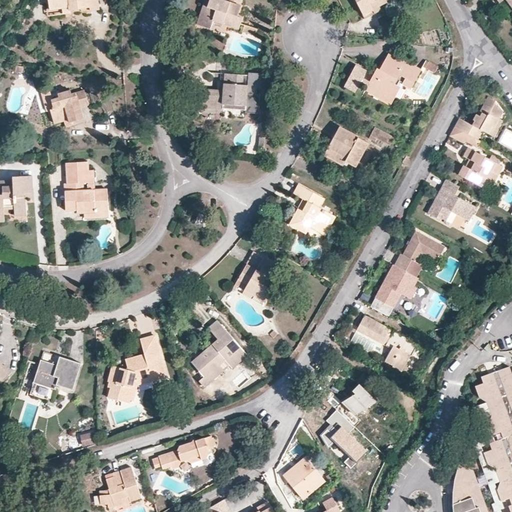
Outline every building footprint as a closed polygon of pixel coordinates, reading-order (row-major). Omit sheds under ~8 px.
[(48,0),(50,9),(62,8),(70,7),(70,10),(90,7),(90,10),(99,9),(98,0),(48,0)] [(210,29),(213,20),(229,25),(239,29),(243,17),(238,16),(241,6),(222,0),(209,0),(208,6),(204,5),(197,24),(210,29)] [(376,13),(373,7),(377,5),(378,7),(379,6),(387,2),(386,0),(355,0),(365,18),(376,13)] [(379,6),(381,10),(399,2),(398,0),(386,0),(387,2),(379,6)] [(511,0),(493,0),(496,4),(500,0),(503,0),(511,11),(511,0)] [(226,37),(229,25),(213,20),(210,29),(197,24),(196,27),(226,37)] [(248,34),(250,27),(244,25),(242,31),(248,34)] [(255,36),(257,30),(250,27),(248,34),(255,36)] [(408,75),(413,67),(389,54),(385,63),(408,75)] [(438,68),(429,62),(426,68),(435,74),(438,68)] [(398,87),(395,85),(399,79),(405,82),(403,84),(413,89),(422,72),(413,67),(408,75),(385,63),(380,72),(377,70),(371,83),(368,87),(366,91),(383,100),(386,93),(393,97),(398,87)] [(368,87),(371,83),(363,79),(367,72),(359,68),(358,71),(356,70),(346,88),(356,93),(361,83),(368,87)] [(224,91),(204,89),(203,107),(246,110),(246,112),(259,113),(260,94),(256,94),(256,89),(261,89),(262,73),(248,72),(248,75),(225,73),(224,91)] [(398,87),(400,83),(403,84),(405,82),(399,79),(395,85),(398,87)] [(50,99),(54,107),(50,109),(54,123),(65,120),(69,119),(70,122),(72,122),(83,119),(80,107),(88,104),(84,90),(71,94),(70,90),(58,94),(57,95),(50,99)] [(389,103),(393,97),(386,93),(383,100),(389,103)] [(50,99),(44,102),(49,110),(50,109),(54,107),(50,99)] [(493,126),(495,127),(499,120),(504,123),(508,115),(504,113),(497,104),(488,99),(481,111),(483,112),(480,118),(477,116),(474,121),(476,122),(473,126),(460,119),(455,128),(476,139),(480,131),(483,132),(488,135),(493,126)] [(504,123),(499,120),(495,127),(493,126),(488,135),(495,139),(504,123)] [(376,128),(371,137),(398,152),(403,143),(376,128)] [(455,128),(450,136),(463,143),(464,141),(478,148),(482,142),(479,140),(476,139),(455,128)] [(357,169),(370,145),(341,129),(334,143),(330,141),(323,155),(327,157),(330,151),(348,160),(346,164),(357,169)] [(467,158),(472,161),(468,168),(465,167),(460,176),(482,187),(487,178),(491,171),(496,174),(501,165),(469,148),(464,157),(467,158)] [(346,164),(348,160),(330,151),(327,157),(345,166),(346,164)] [(88,161),(66,163),(67,183),(64,183),(66,210),(76,209),(76,212),(84,212),(109,211),(107,189),(94,189),(88,190),(84,190),(83,183),(88,183),(88,170),(88,161)] [(13,181),(13,186),(3,186),(2,181),(0,181),(0,208),(4,209),(14,208),(15,215),(27,214),(27,201),(26,197),(24,195),(33,191),(32,175),(13,176),(13,181)] [(491,181),(487,178),(482,187),(486,190),(491,181)] [(470,222),(478,207),(455,196),(460,187),(446,179),(441,188),(445,190),(442,195),(438,195),(433,204),(436,206),(432,215),(446,222),(451,212),(465,219),(470,222)] [(297,230),(300,224),(316,232),(321,222),(326,225),(332,215),(319,207),(323,199),(299,185),(294,194),(308,202),(302,211),(298,209),(289,225),(297,230)] [(27,201),(33,201),(33,191),(24,195),(26,197),(27,201)] [(294,194),(288,203),(298,209),(302,211),(308,202),(294,194)] [(199,213),(195,224),(205,228),(209,217),(199,213)] [(326,225),(329,227),(335,217),(332,215),(326,225)] [(297,230),(320,244),(329,227),(326,225),(321,222),(316,232),(300,224),(297,230)] [(446,248),(417,232),(405,255),(402,253),(396,265),(409,273),(415,261),(418,263),(423,254),(438,262),(446,248)] [(263,257),(253,252),(247,264),(256,270),(263,257)] [(283,268),(263,257),(256,270),(247,264),(240,276),(249,281),(247,286),(244,289),(263,300),(264,300),(283,268)] [(418,278),(424,267),(418,263),(415,261),(409,273),(418,278)] [(418,278),(409,273),(396,265),(394,264),(375,298),(376,298),(394,308),(402,294),(405,295),(407,292),(411,294),(419,278),(418,278)] [(335,278),(326,273),(323,278),(332,283),(335,278)] [(247,286),(249,281),(240,276),(238,280),(247,286)] [(244,289),(243,291),(262,302),(263,300),(244,289)] [(394,308),(376,298),(371,307),(390,317),(394,308)] [(412,355),(419,343),(365,314),(357,329),(385,344),(389,346),(383,358),(394,364),(394,366),(403,370),(411,356),(412,355)] [(205,377),(226,360),(230,364),(232,367),(247,355),(218,320),(208,328),(218,339),(192,362),(204,376),(205,377)] [(155,336),(141,340),(144,356),(126,361),(128,369),(126,369),(111,365),(107,380),(109,380),(108,385),(111,387),(109,397),(128,402),(129,398),(131,391),(130,391),(132,382),(136,381),(136,379),(149,376),(150,381),(166,377),(155,336)] [(389,346),(385,344),(379,355),(383,358),(389,346)] [(81,363),(60,357),(57,365),(41,360),(30,394),(33,396),(37,383),(56,389),(57,385),(73,390),(81,363)] [(230,364),(226,360),(205,377),(204,376),(199,380),(204,386),(230,364)] [(0,363),(0,381),(9,372),(0,363)] [(478,393),(484,391),(492,417),(487,419),(491,430),(499,427),(501,435),(511,430),(511,368),(510,363),(481,372),(483,378),(474,381),(478,393)] [(136,379),(136,381),(132,382),(130,391),(131,391),(129,398),(133,399),(137,385),(150,381),(149,376),(136,379)] [(357,394),(343,403),(356,415),(377,402),(361,385),(354,391),(357,394)] [(356,428),(338,410),(327,421),(335,428),(331,432),(328,430),(323,436),(330,447),(336,441),(353,456),(346,463),(353,469),(369,452),(350,434),(356,428)] [(296,436),(299,439),(308,450),(316,444),(303,428),(295,435),(296,436)] [(16,432),(6,429),(1,445),(10,448),(16,432)] [(511,430),(501,435),(487,439),(489,445),(481,448),(485,460),(490,458),(498,484),(494,485),(498,497),(505,495),(507,500),(511,498),(511,430)] [(75,438),(78,450),(93,445),(89,433),(75,438)] [(210,438),(209,435),(178,446),(177,448),(157,455),(161,468),(170,466),(171,468),(177,467),(180,461),(183,460),(189,463),(191,467),(201,463),(201,459),(204,458),(208,452),(207,449),(211,449),(214,444),(212,438),(210,438)] [(325,480),(306,457),(296,466),(299,470),(287,480),(303,498),(325,480)] [(451,476),(449,491),(448,495),(449,511),(485,511),(471,469),(456,461),(454,466),(451,476)] [(299,470),(296,466),(284,476),(287,480),(299,470)] [(130,468),(111,474),(112,478),(104,480),(108,490),(104,492),(104,496),(98,496),(99,505),(107,504),(107,507),(113,507),(124,503),(123,499),(128,497),(129,502),(140,498),(130,468)] [(340,511),(332,497),(323,503),(327,510),(323,511),(340,511)] [(231,511),(224,498),(208,508),(210,511),(231,511)] [(498,511),(511,511),(511,498),(507,500),(505,501),(507,508),(498,511)] [(269,511),(264,503),(257,507),(257,511),(256,511),(269,511)]
